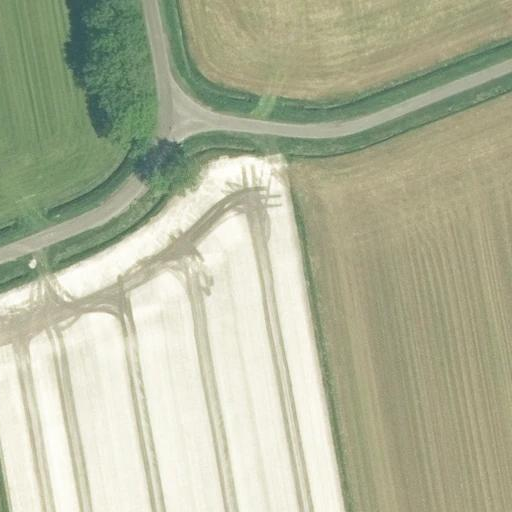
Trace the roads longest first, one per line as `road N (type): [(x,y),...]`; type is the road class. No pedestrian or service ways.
road 1 (unclassified): [(511,67),(325,134),(167,116)]
road 2 (unclassified): [(0,257),(93,220),(130,194),(167,116)]
